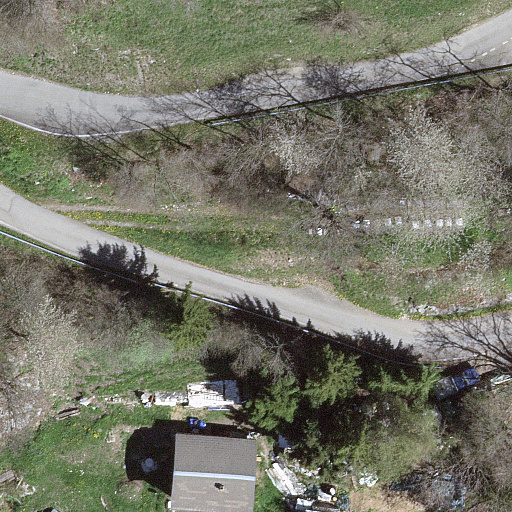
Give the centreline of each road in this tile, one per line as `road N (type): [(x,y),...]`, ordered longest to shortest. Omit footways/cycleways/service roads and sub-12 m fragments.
road 1 (unclassified): [(511,333),(436,342),(365,329),(193,278),(0,202)]
road 2 (unclassified): [(0,92),(61,112),(205,106),(420,63),(511,22)]
